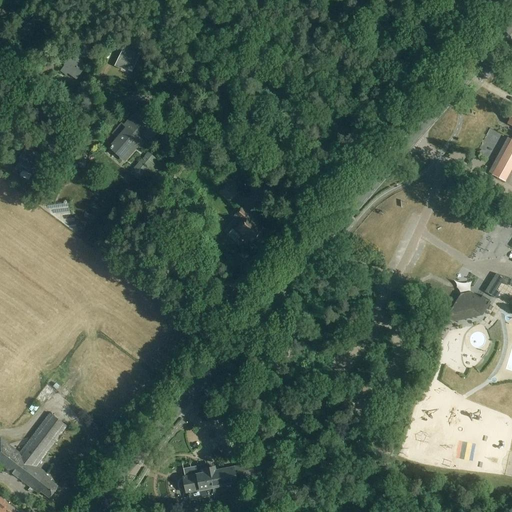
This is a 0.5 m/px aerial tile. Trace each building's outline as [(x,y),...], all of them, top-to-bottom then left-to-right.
[(26,17),(30,20),(35,15),(31,12),(26,17)] [(30,25),(16,38),(20,41),(22,39),(30,48),(41,37),(37,32),(40,29),(37,25),(38,24),(34,20),(30,25)] [(126,46),(118,63),(116,67),(121,69),(123,66),(133,70),(139,56),(130,51),(132,48),(126,46)] [(77,78),(86,66),(77,60),(82,54),(76,50),(61,71),(67,75),(68,73),(77,78)] [(493,174),(507,181),(511,171),(511,114),(508,124),(511,125),(511,137),(511,139),(493,174)] [(126,161),(142,143),(134,136),(144,125),(134,117),(125,128),(129,131),(113,150),(126,161)] [(21,173),(23,170),(32,175),(40,161),(40,160),(31,155),(33,151),(26,148),(15,169),(21,173)] [(59,159),(67,157),(65,149),(57,152),(59,159)] [(148,154),(132,174),(139,180),(155,160),(148,154)] [(230,202),(237,194),(227,184),(220,192),(230,202)] [(499,211),(501,206),(493,200),(489,205),(499,211)] [(245,222),(238,230),(253,242),(264,230),(242,209),(237,215),(245,222)] [(489,285),(485,291),(486,292),(494,297),(496,298),(500,292),(497,291),(497,290),(501,284),(505,277),(497,274),(496,274),(489,285)] [(467,298),(464,303),(474,310),(479,303),(486,308),(490,303),(490,302),(482,297),(482,296),(478,302),(473,299),(471,298),(468,296),(467,298)] [(53,409),(64,394),(49,383),(38,398),(53,409)] [(37,466),(67,427),(50,413),(19,452),(1,438),(0,439),(0,464),(39,495),(41,492),(49,498),(58,486),(45,476),(47,474),(37,466)] [(244,436),(243,444),(271,449),(272,441),(244,436)] [(475,456),(477,438),(470,438),(468,455),(475,456)] [(186,473),(183,474),(186,489),(188,489),(190,501),(209,497),(210,502),(215,501),(215,502),(240,496),(239,488),(239,487),(256,483),(262,509),(275,506),(270,486),(278,484),(275,469),(272,470),(269,460),(235,467),(233,463),(222,465),(221,461),(211,464),(185,469),(186,473)] [(0,511),(11,511),(5,507),(9,503),(0,496),(0,511)]
